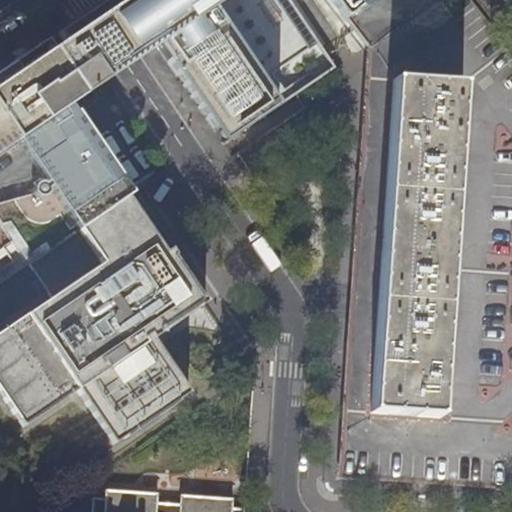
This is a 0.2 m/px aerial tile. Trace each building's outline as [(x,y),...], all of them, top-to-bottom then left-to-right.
[(70,27),(55,38),(47,43),(86,100),(109,83),(128,70),(159,49),(214,11),(206,0),(110,0),(108,2),(91,14),(87,16),(70,27)] [(206,0),(214,11),(217,10),(231,0),(206,0)] [(329,60),(288,0),(231,0),(217,10),(273,97),(329,60)] [(328,0),(344,19),(369,0),(328,0)] [(273,97),(217,10),(214,11),(159,49),(215,132),(231,122),(232,125),(271,99),(273,97)] [(129,195),(70,111),(86,100),(47,43),(28,56),(0,75),(0,116),(15,137),(34,165),(75,224),(74,233),(129,195)] [(278,109),(336,70),(329,60),(273,97),(271,99),(278,109)] [(370,412),(440,418),(463,86),(393,79),(370,412)] [(239,135),(278,109),(271,99),(232,125),(239,135)] [(0,147),(15,137),(0,116),(0,147)] [(75,224),(34,165),(0,179),(0,221),(30,265),(74,233),(75,224)] [(0,389),(29,432),(79,394),(113,443),(123,437),(124,438),(177,403),(176,401),(186,393),(153,343),(206,307),(192,287),(171,256),(169,258),(166,253),(168,252),(129,195),(74,233),(30,265),(58,304),(0,343),(0,389)] [(243,511),(244,506),(232,505),(233,496),(181,491),(180,501),(157,499),(157,491),(105,485),(105,494),(92,494),(90,511),(243,511)]
